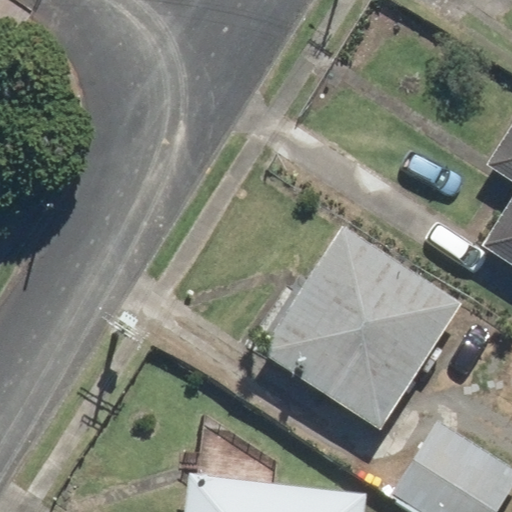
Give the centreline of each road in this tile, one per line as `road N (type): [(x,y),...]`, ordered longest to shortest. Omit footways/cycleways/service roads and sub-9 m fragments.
road 1 (residential): [(187,70),(0,378)]
road 2 (residential): [(187,70),(81,0)]
